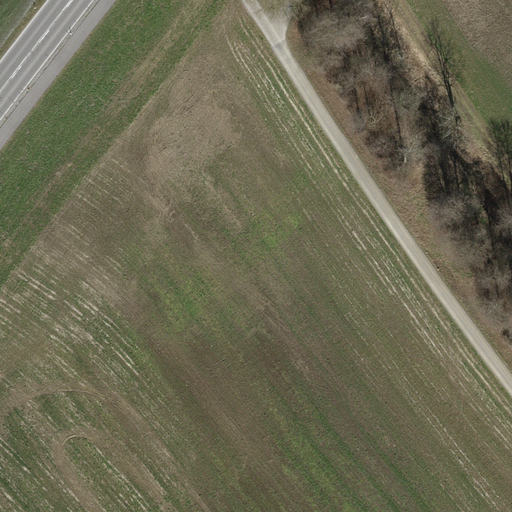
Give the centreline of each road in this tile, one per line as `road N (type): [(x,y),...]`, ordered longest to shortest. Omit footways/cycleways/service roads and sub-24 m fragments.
road 1 (track): [(281,43),(391,218),(511,386)]
road 2 (track): [(511,170),(406,0)]
road 3 (secondary): [(74,0),(0,97)]
